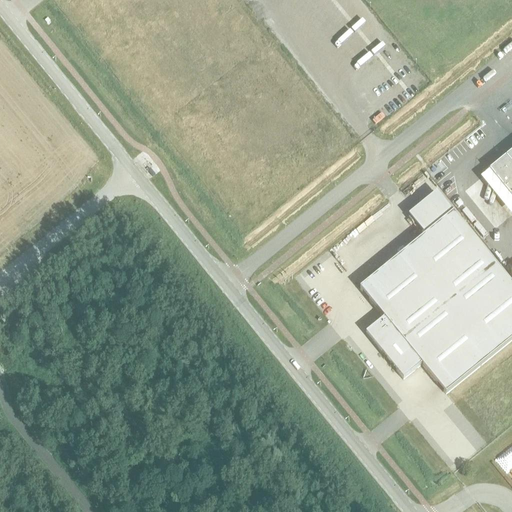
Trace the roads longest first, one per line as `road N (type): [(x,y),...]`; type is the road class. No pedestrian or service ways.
road 1 (unclassified): [(226,284),(511,50)]
road 2 (tertiary): [(417,511),(226,284)]
road 3 (tertiary): [(131,170),(0,5)]
road 4 (unclassified): [(131,170),(0,279)]
road 5 (track): [(0,384),(11,410),(92,511)]
road 6 (tertiary): [(226,284),(131,170)]
